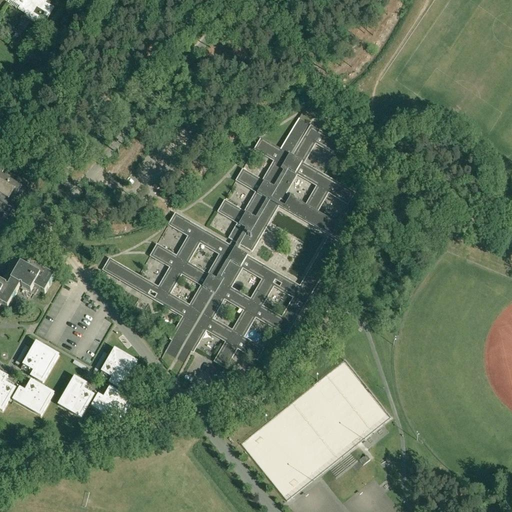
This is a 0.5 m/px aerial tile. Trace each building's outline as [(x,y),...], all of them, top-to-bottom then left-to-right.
[(17,11),(25,15),(34,0),(12,0),(21,5),(17,11)] [(34,0),(25,15),(44,26),(54,9),(46,5),(49,0),(34,0)] [(59,5),(54,12),(60,15),(64,8),(59,5)] [(18,30),(14,37),(17,39),(18,40),(23,32),(18,30)] [(350,53),(357,43),(350,38),(342,48),(350,53)] [(158,288),(149,282),(139,276),(109,259),(104,269),(148,295),(149,295),(150,292),(157,295),(155,298),(153,301),(164,307),(171,295),(171,294),(182,276),(183,274),(204,286),(203,288),(192,307),(189,306),(187,305),(175,297),(172,302),(172,303),(169,307),(186,317),(188,314),(192,316),(189,321),(185,319),(171,342),(165,353),(175,359),(178,361),(184,364),(185,365),(191,353),(205,330),(200,328),(204,322),(207,325),(205,329),(223,339),(225,334),(226,334),(228,329),(213,320),(211,319),(223,299),(219,297),(222,291),(226,294),(223,297),(243,309),(245,310),(243,312),(232,331),(225,343),(214,363),(224,369),(236,348),(232,346),(235,341),(238,343),(236,347),(258,360),(264,350),(264,349),(245,338),(242,337),(254,317),(250,315),(253,310),(257,312),(254,316),(276,328),(286,334),(301,309),(300,309),(297,307),(291,303),(282,318),(269,311),(263,307),(261,306),(273,284),(275,281),(282,285),(280,288),(279,288),(295,297),(296,295),(298,297),(296,301),(299,303),(302,305),(303,305),(304,303),(306,304),(340,246),(330,240),(302,288),(300,287),(277,273),(274,277),(272,276),(275,272),(250,258),(245,255),(244,254),(238,251),(240,246),(250,252),(249,251),(255,239),(257,240),(279,203),(280,200),(281,200),(277,198),(278,194),(279,194),(280,192),(284,194),(296,174),(296,173),(318,185),(317,187),(316,187),(314,191),(311,196),(310,197),(305,206),(287,196),(286,195),(283,200),(288,203),(287,204),(285,207),(285,208),(329,234),(330,232),(334,234),(333,236),(337,238),(347,244),(353,234),(337,225),(317,213),(315,212),(327,193),(323,190),(326,185),(330,187),(327,191),(349,204),(355,194),(324,175),(304,164),(302,163),(314,143),(310,141),(313,136),(317,138),(314,141),(336,154),(342,144),(311,126),(309,124),(300,119),(299,119),(281,150),(278,149),(261,139),(255,149),(277,162),(279,158),(283,160),(280,165),(276,163),(264,182),(263,182),(262,181),(243,170),(237,180),(259,193),(258,194),(246,214),(245,213),(244,212),(228,203),(225,201),(219,211),(240,224),(240,225),(231,241),(237,244),(235,249),(232,247),(231,250),(229,249),(230,246),(175,214),(169,224),(170,224),(191,237),(193,233),(197,235),(194,241),(190,238),(179,258),(176,256),(157,245),(151,255),(173,268),(175,264),(179,266),(176,272),(172,269),(160,289),(158,288)] [(76,165),(53,150),(50,154),(74,168),(76,165)] [(0,218),(9,223),(34,182),(16,171),(13,176),(7,173),(10,168),(0,161),(0,213),(0,214),(0,218)] [(11,282),(13,283),(19,287),(20,288),(21,287),(23,288),(22,289),(23,289),(24,290),(31,294),(33,291),(35,292),(35,293),(37,290),(38,291),(45,295),(55,278),(46,273),(45,273),(43,272),(44,272),(35,266),(34,267),(32,272),(30,271),(26,268),(21,265),(19,269),(16,273),(14,277),(12,280),(11,282)] [(0,304),(1,305),(8,309),(17,294),(18,292),(20,288),(19,287),(13,283),(11,282),(9,287),(8,288),(6,287),(7,286),(0,282),(0,281),(0,304)] [(36,343),(31,352),(21,369),(32,376),(31,377),(43,384),(59,356),(36,343)] [(115,350),(110,358),(100,376),(111,382),(110,384),(121,390),(137,363),(115,350)] [(7,378),(7,377),(0,373),(0,410),(2,412),(17,385),(7,379),(7,378)] [(85,386),(86,384),(75,377),(59,405),(81,418),(96,392),(85,386)] [(53,393),(27,378),(21,389),(19,388),(13,400),(41,416),(53,393)] [(133,402),(120,394),(107,386),(101,397),(99,396),(92,408),(120,424),(133,402)] [(363,466),(370,460),(366,456),(360,461),(363,466)]
